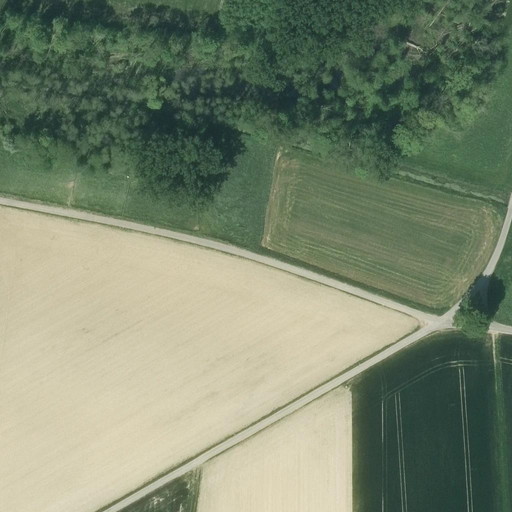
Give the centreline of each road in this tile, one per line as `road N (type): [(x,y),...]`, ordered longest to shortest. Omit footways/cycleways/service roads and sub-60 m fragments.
road 1 (unclassified): [(441,322),(226,248),(0,201)]
road 2 (unclassified): [(109,511),(441,322)]
road 3 (track): [(488,327),(502,511)]
